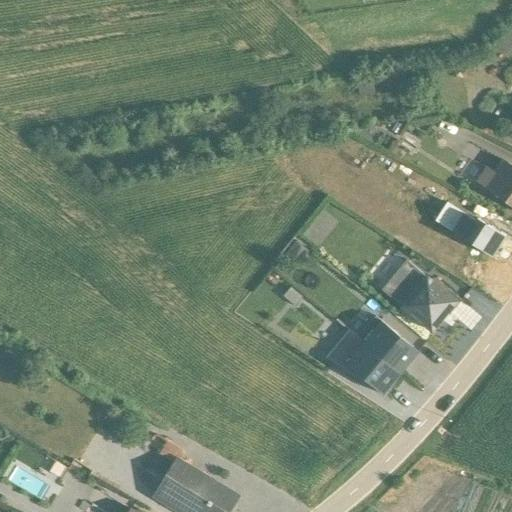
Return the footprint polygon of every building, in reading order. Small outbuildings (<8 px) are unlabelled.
[(495,53),(500,57),(504,52),(507,54),(511,46),(511,25),(496,46),(499,48),(495,53)] [(486,167),(475,181),(511,207),(511,166),(504,161),(495,173),(486,167)] [(430,279),(406,261),(383,291),(400,305),(399,306),(434,333),(449,315),(447,313),(459,298),(434,278),(433,280),(431,279),(430,279)] [(358,338),(401,372),(418,352),(376,317),(358,338)] [(348,331),(328,356),(381,397),(401,372),(348,331)] [(184,451),(167,440),(159,453),(173,462),(153,495),(179,511),(226,511),(237,495),(180,459),(185,451),(184,451)]
